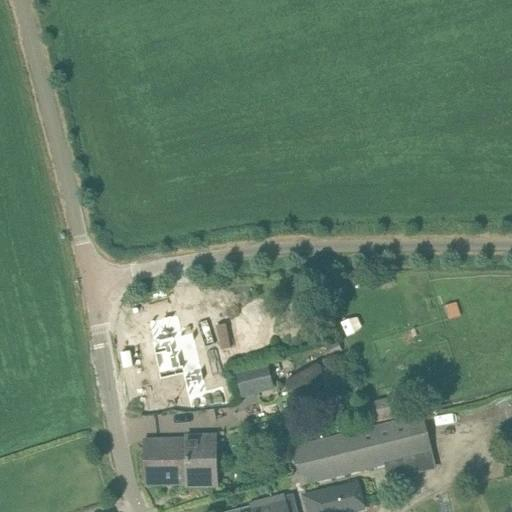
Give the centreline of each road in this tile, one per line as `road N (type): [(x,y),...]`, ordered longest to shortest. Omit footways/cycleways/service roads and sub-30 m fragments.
road 1 (unclassified): [(91,282),(297,247),(511,244)]
road 2 (unclassified): [(91,282),(20,0)]
road 3 (unclassified): [(136,511),(91,282)]
